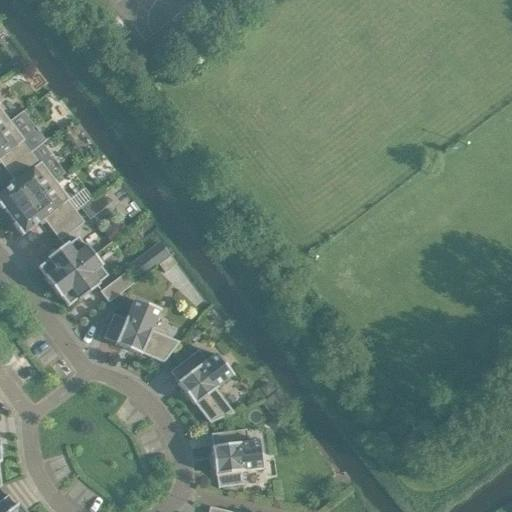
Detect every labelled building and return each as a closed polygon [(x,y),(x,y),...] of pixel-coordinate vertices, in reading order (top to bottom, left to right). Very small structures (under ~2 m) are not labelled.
[(0,109),(0,128),(9,121),(0,109)] [(0,128),(0,163),(5,171),(29,152),(21,142),(23,140),(9,121),(0,128)] [(38,163),(29,152),(5,171),(14,181),(0,191),(0,208),(1,210),(2,209),(8,216),(54,181),(39,162),(38,163)] [(50,230),(75,212),(66,201),(68,200),(54,181),(8,216),(13,223),(11,224),(21,236),(42,219),(50,230)] [(83,222),(75,212),(50,230),(59,241),(83,222)] [(50,288),(92,256),(85,246),(83,247),(76,237),(67,245),(65,243),(45,259),(46,260),(37,267),(44,277),(43,278),(50,288)] [(96,284),(106,277),(99,267),(100,266),(92,256),(50,288),(58,298),(59,297),(66,306),(76,299),(77,301),(97,285),(96,284)] [(169,256),(161,262),(167,270),(175,264),(169,256)] [(138,257),(128,265),(138,278),(148,271),(138,257)] [(132,284),(124,273),(99,292),(107,303),(132,284)] [(158,311),(132,300),(125,318),(124,318),(124,319),(112,314),(102,338),(114,343),(113,344),(114,344),(114,345),(139,355),(140,355),(141,354),(162,363),(178,342),(151,330),(151,329),(158,311)] [(205,360),(197,350),(169,371),(177,382),(176,382),(176,383),(192,405),(193,405),(194,405),(208,423),(233,413),(214,389),(215,389),(215,388),(231,376),(214,354),(205,360)] [(268,386),(260,392),(266,400),(274,394),(268,386)] [(280,402),(274,394),(266,400),(272,408),(280,402)] [(247,443),(245,430),(210,434),(211,447),(210,447),(210,448),(213,475),(214,475),(214,476),(215,475),(217,488),(242,485),(240,472),(241,472),(261,469),(258,441),(247,443)] [(22,511),(17,504),(16,505),(16,504),(15,505),(7,495),(0,500),(0,511),(22,511)]
